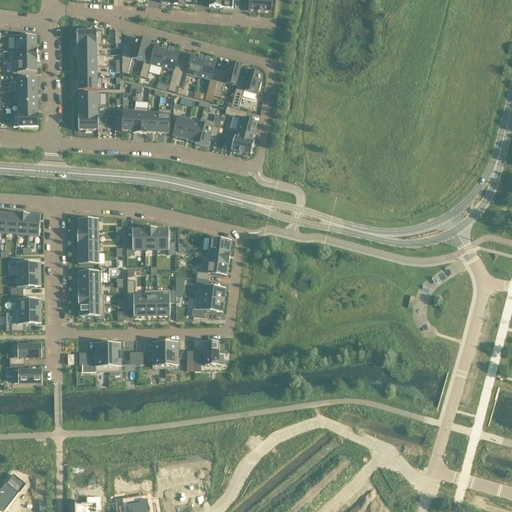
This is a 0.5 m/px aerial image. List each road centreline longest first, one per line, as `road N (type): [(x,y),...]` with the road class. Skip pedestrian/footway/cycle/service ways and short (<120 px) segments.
road 1 (residential): [(52,143),(166,150),(246,167),(259,159),(266,68),(98,11)]
road 2 (residential): [(428,489),(391,451),(318,422),(275,436),(210,511)]
road 3 (residential): [(56,333),(226,329),(242,232)]
road 4 (tertiary): [(259,206),(162,180),(51,173)]
road 5 (tertiary): [(259,206),(390,243),(455,231)]
road 6 (tertiary): [(446,217),(390,232),(259,206)]
road 7 (residential): [(54,203),(137,208),(242,232)]
road 8 (residential): [(465,249),(484,285),(445,425)]
road 9 (residential): [(272,24),(98,11)]
road 10 (residential): [(54,203),(56,333)]
road 11 (residential): [(52,143),(51,22)]
